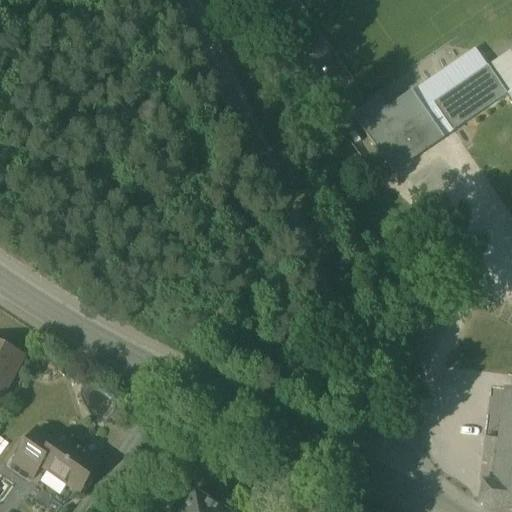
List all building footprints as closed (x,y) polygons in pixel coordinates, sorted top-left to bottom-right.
[(511,94),(511,57),(510,54),(490,68),(509,96),(511,94)] [(490,68),(435,106),(455,134),(509,96),(490,68)] [(415,95),(390,112),(383,101),(356,119),(395,175),(446,140),(437,128),(439,127),(438,125),(436,126),(415,95)] [(0,406),(25,359),(0,345),(0,406)] [(511,388),(509,388),(497,484),(486,483),(483,505),(511,509),(511,388)] [(99,390),(87,401),(98,414),(111,404),(99,390)] [(100,464),(62,437),(57,445),(39,433),(21,460),(40,473),(43,468),(79,494),(100,464)] [(207,497),(199,499),(198,499),(189,511),(219,511),(217,510),(216,503),(207,497)]
